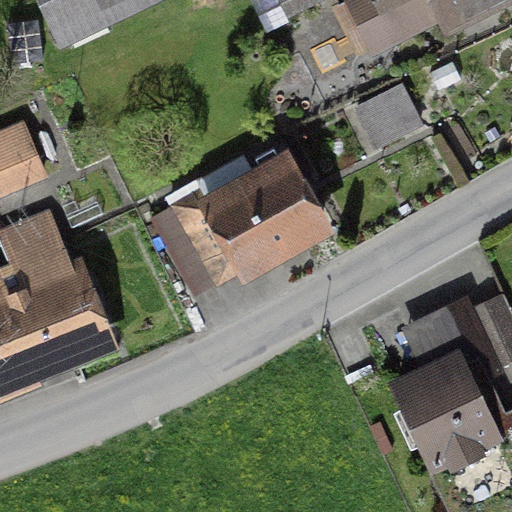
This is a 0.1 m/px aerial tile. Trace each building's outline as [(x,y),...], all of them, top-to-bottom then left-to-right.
[(37,0),(57,42),(145,0),(37,0)] [(322,0),(273,0),(283,19),(322,0)] [(428,0),(444,31),(505,0),(372,0),(381,16),(411,0),(428,0)] [(396,139),(395,136),(418,124),(399,88),(354,111),(374,150),(396,139)] [(241,269),(243,272),(318,230),(284,167),(281,168),(275,159),(247,175),(239,161),(194,186),(208,210),(182,225),(215,284),(241,269)] [(0,381),(100,341),(49,220),(4,238),(15,266),(0,272),(0,381)] [(511,359),(511,335),(496,300),(467,313),(491,368),(511,359)] [(511,511),(511,415),(501,420),(481,379),(468,385),(458,364),(394,394),(450,511),(480,511),(506,500),(511,511)]
